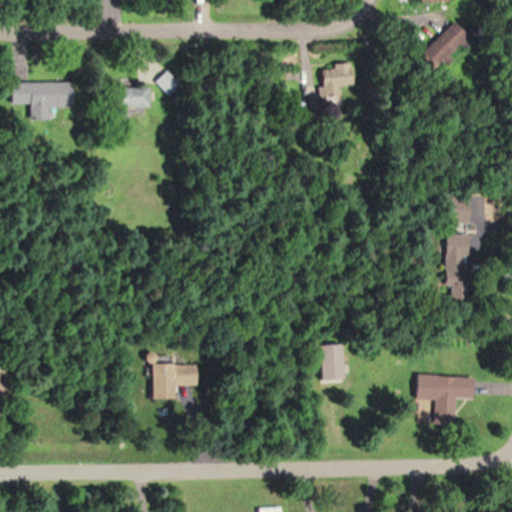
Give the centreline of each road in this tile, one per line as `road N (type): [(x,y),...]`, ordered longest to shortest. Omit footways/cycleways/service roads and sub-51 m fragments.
road 1 (residential): [(0,475),(472,465),(511,446)]
road 2 (residential): [(366,0),(337,26),(0,32)]
